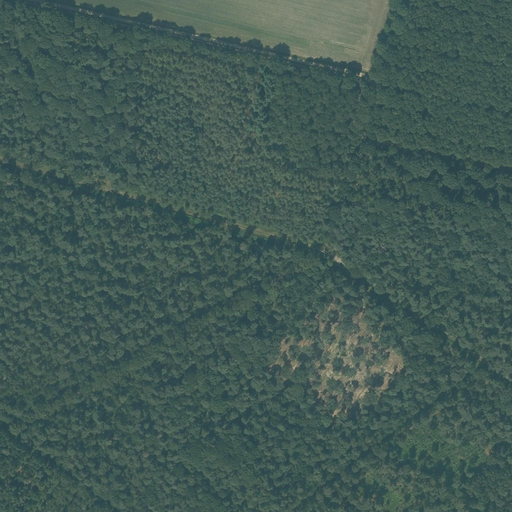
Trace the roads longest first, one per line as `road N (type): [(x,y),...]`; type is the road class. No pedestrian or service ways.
road 1 (track): [(511,164),(371,137),(361,120),(375,78),(33,0)]
road 2 (track): [(400,511),(172,336),(16,160)]
road 3 (track): [(16,160),(325,247)]
road 4 (track): [(274,511),(511,334)]
road 5 (track): [(325,247),(511,378)]
road 6 (track): [(0,415),(125,511)]
road 7 (track): [(361,120),(325,247)]
